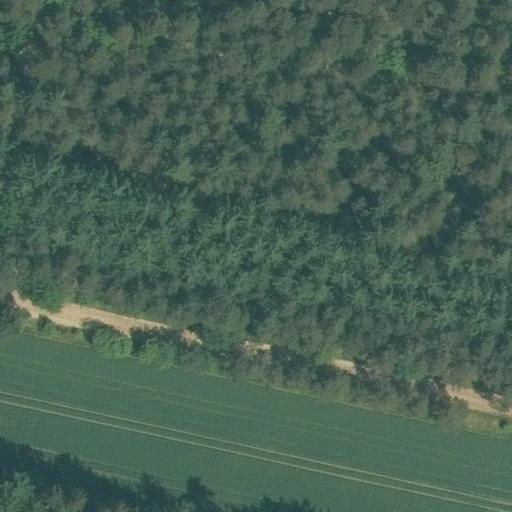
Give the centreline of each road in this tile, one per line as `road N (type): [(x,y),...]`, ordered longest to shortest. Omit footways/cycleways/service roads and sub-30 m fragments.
road 1 (track): [(511,415),(0,300)]
road 2 (track): [(26,0),(17,28),(18,112),(0,139)]
